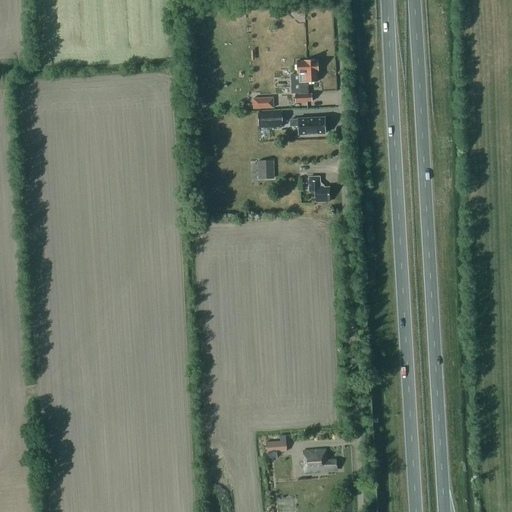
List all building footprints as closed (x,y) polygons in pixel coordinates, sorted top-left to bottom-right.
[(304,8),(296,9),(296,12),(300,16),(304,16),(304,8)] [(198,12),(193,19),(196,21),(202,15),(198,12)] [(317,61),(315,61),(315,60),(303,61),(295,62),(296,73),(297,73),(298,95),(294,95),(294,103),(311,102),(311,94),(307,95),(306,83),(316,82),(316,72),(317,72),(317,61)] [(253,99),(253,109),(273,108),(273,98),(253,99)] [(258,113),(258,128),(282,127),(282,112),(258,113)] [(325,134),(324,118),(296,119),(296,120),(289,121),(289,127),(296,126),(297,135),(325,134)] [(273,160),(257,161),(258,179),(274,178),(273,160)] [(308,177),(309,193),(314,192),(315,202),(329,202),(328,188),(322,188),(319,184),(318,177),(308,177)] [(289,451),(289,440),(268,441),(269,457),(279,457),(279,452),(289,451)] [(302,451),(304,473),(321,471),(320,469),(336,467),(335,458),(326,459),(325,449),(302,451)]
